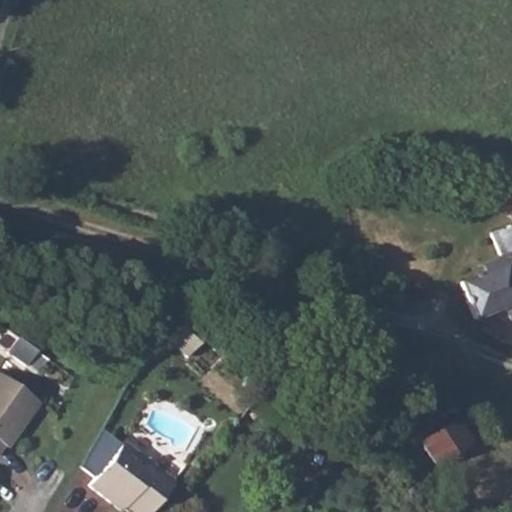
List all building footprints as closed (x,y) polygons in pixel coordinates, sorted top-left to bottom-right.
[(502,262),(483,270),(462,279),(476,315),(505,303),(511,318),(511,317),(511,188),(511,189),(511,190),(511,220),(488,228),(497,251),(502,262)] [(166,305),(155,324),(167,334),(188,352),(201,335),(166,305)] [(0,445),(14,423),(19,427),(35,404),(0,379),(0,445)] [(471,441),(455,414),(416,437),(432,465),(471,441)] [(86,487),(105,502),(108,499),(120,510),(123,511),(165,511),(179,494),(168,485),(170,482),(120,443),(86,487)]
